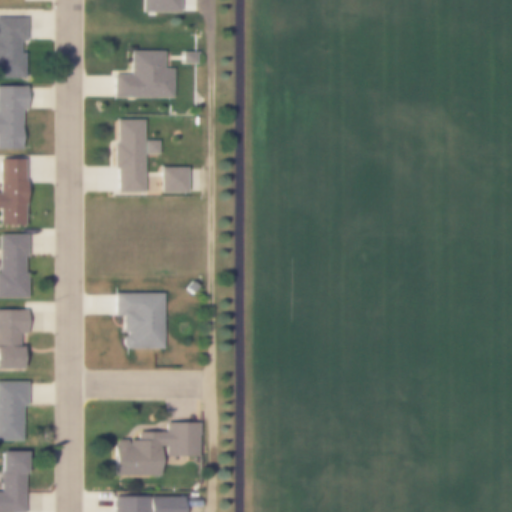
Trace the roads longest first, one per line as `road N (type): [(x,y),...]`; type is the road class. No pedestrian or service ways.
road 1 (residential): [(69,511),(67,0)]
road 2 (residential): [(71,384),(208,383)]
